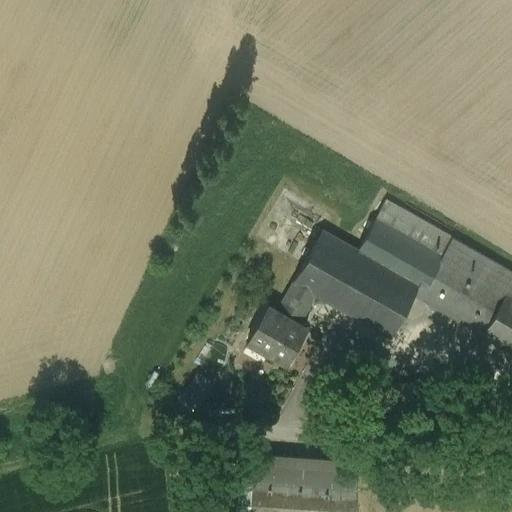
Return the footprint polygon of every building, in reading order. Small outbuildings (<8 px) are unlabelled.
[(453,238),(385,200),(357,251),(329,302),(391,336),(414,295),(419,286),(425,290),(453,238)] [(357,251),(322,231),(294,281),(314,293),(329,302),(357,251)] [(511,272),(453,238),(425,290),(419,286),(414,295),(482,334),(506,292),(511,295),(511,272)] [(314,293),(296,283),(278,314),(296,324),(314,293)] [(511,295),(506,292),(482,334),(511,350),(511,295)] [(278,314),(267,307),(248,341),(287,363),(306,330),(296,324),(278,314)] [(198,374),(183,399),(197,408),(212,383),(198,374)] [(443,388),(378,381),(376,406),(442,413),(443,388)] [(358,461),(241,453),(239,484),(356,493),(358,461)] [(354,511),(356,493),(239,484),(236,511),(354,511)]
